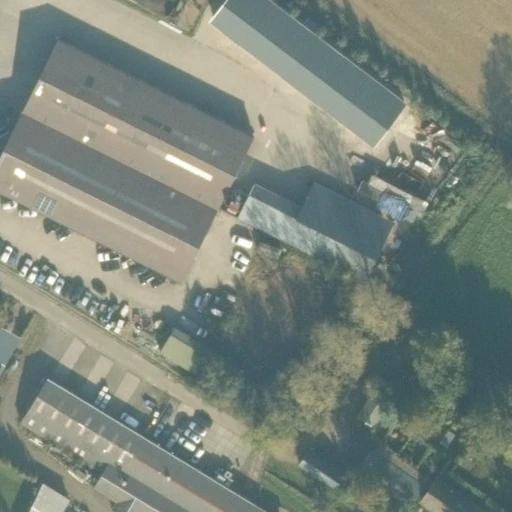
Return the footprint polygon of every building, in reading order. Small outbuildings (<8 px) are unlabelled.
[(263,0),(229,0),(212,24),(372,144),(402,104),(263,0)] [(111,156),(148,85),(58,40),(22,112),(111,156)] [(150,176),(187,104),(148,85),(111,156),(150,176)] [(150,176),(217,209),(253,137),(187,104),(150,176)] [(150,176),(111,156),(22,112),(0,156),(0,190),(181,281),(217,209),(150,176)] [(418,206),(442,181),(430,169),(405,193),(418,206)] [(395,212),(313,178),(306,195),(254,174),(237,216),(370,271),(395,212)] [(162,352),(199,365),(207,341),(170,328),(162,352)] [(170,511),(196,469),(47,378),(20,423),(97,470),(95,474),(100,477),(93,487),(116,501),(111,509),(116,511),(170,511)] [(373,427),(392,400),(374,388),(356,415),(373,427)] [(335,488),(345,474),(309,449),(299,463),(335,488)] [(429,490),(371,450),(356,471),(403,503),(410,492),(422,500),(420,503),(434,511),(484,511),(485,511),(437,478),(429,490)] [(267,511),(196,469),(170,511),(267,511)] [(62,511),(71,499),(44,482),(29,511),(62,511)]
